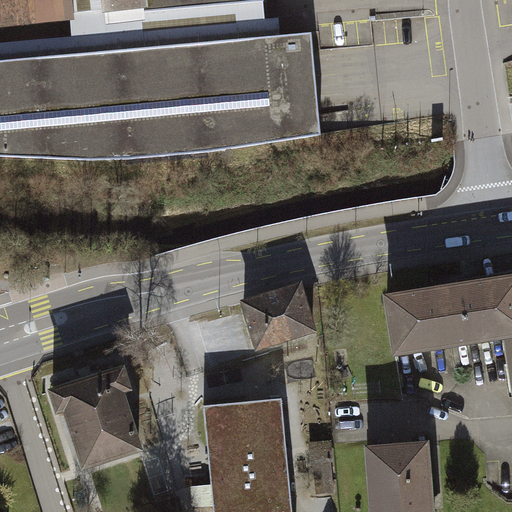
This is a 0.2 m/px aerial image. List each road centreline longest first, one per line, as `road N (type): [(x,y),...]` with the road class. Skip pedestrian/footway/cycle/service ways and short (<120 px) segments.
road 1 (tertiary): [(495,227),(257,267),(0,338)]
road 2 (residential): [(495,227),(465,0)]
road 3 (residential): [(0,349),(51,511)]
road 4 (unknown): [(511,413),(352,422)]
